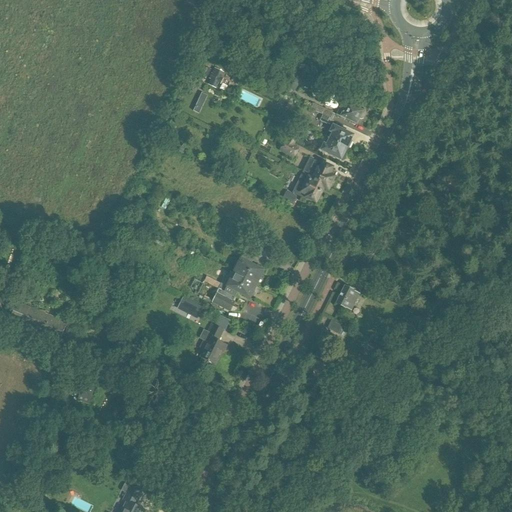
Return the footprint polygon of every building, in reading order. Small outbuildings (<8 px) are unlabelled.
[(208,79),(211,80),(208,85),(215,89),(218,84),(220,85),(226,75),(214,68),(208,79)] [(193,112),(199,114),(207,97),(202,94),(193,112)] [(346,121),(346,120),(346,119),(357,124),(359,119),(361,120),(364,119),(365,116),(364,113),(362,112),(363,112),(343,102),(336,116),(346,121)] [(310,109),(322,116),(323,115),(331,119),(334,114),(325,109),(312,103),(310,109)] [(323,115),(322,116),(320,121),(328,125),(331,119),(323,115)] [(329,133),(331,134),(329,139),(349,149),(353,141),(350,140),(353,136),(332,126),(329,133)] [(287,143),(286,142),(280,151),(293,159),(299,149),(293,146),(299,136),(293,133),(287,143)] [(326,144),(324,143),(320,150),(341,160),(343,156),(345,157),(349,149),(329,139),(326,144)] [(314,179),(326,185),(326,187),(329,188),(332,181),(333,181),(337,173),(328,169),(329,167),(323,165),(321,169),(313,166),(308,176),(315,179),(314,179)] [(302,172),(291,194),(299,198),(302,192),(308,195),(307,198),(316,202),(322,189),(324,190),(326,187),(326,185),(314,179),(315,179),(308,176),(302,172)] [(250,242),(245,251),(256,256),(260,247),(250,242)] [(240,258),(233,273),(254,284),(258,277),(261,278),(264,271),(251,265),(254,259),(244,254),(241,259),(240,258)] [(215,281),(212,287),(218,290),(216,294),(217,295),(232,302),(235,297),(237,293),(250,299),(254,292),(251,290),(254,284),(233,273),(230,272),(227,278),(225,277),(221,284),(215,281)] [(345,286),(336,304),(352,311),(360,294),(355,292),(345,286)] [(217,295),(212,304),(228,311),(232,302),(217,295)] [(62,320),(44,313),(18,302),(9,323),(52,341),(53,339),(60,342),(67,325),(61,323),(62,320)] [(194,308),(191,316),(199,319),(202,311),(194,308)] [(200,362),(206,365),(207,361),(215,365),(221,353),(223,354),(227,346),(218,342),(223,331),(212,325),(209,332),(212,333),(206,344),(204,343),(201,349),(205,351),(201,358),(202,358),(200,362)] [(324,331),(318,343),(327,347),(333,350),(338,339),(338,338),(329,333),(324,331)] [(83,383),(77,400),(88,403),(93,387),(83,383)] [(145,511),(146,511),(135,506),(139,499),(142,492),(125,483),(121,491),(126,494),(123,501),(126,503),(121,511),(145,511)]
